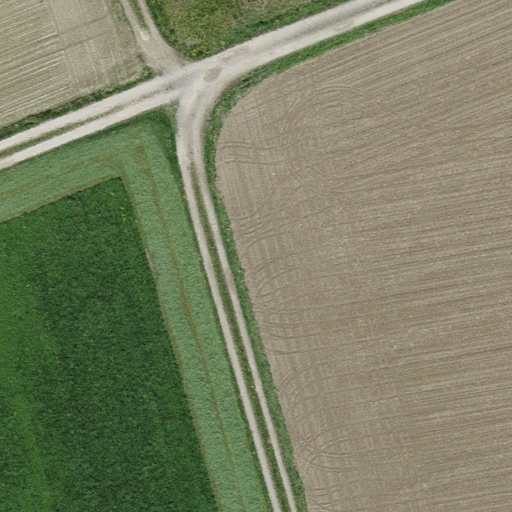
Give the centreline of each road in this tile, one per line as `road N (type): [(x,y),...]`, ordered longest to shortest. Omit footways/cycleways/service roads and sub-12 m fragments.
road 1 (track): [(283,511),(165,91),(394,0)]
road 2 (track): [(165,91),(0,158)]
